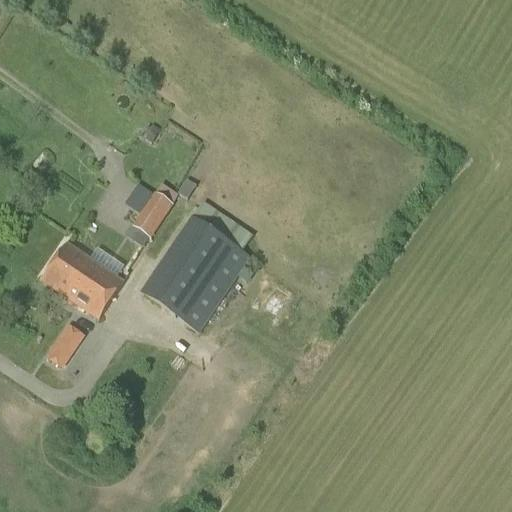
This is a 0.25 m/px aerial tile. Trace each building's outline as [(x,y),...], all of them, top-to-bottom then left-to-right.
[(157,193),(173,204),(178,197),(162,186),(157,193)] [(151,242),(173,208),(154,195),(131,229),(151,242)] [(202,204),(191,220),(193,221),(209,232),(242,255),(253,239),(202,204)] [(199,338),(251,261),(242,255),(209,232),(157,309),(199,338)] [(67,246),(41,285),(98,324),(124,285),(67,246)] [(62,372),(73,356),(56,344),(45,361),(62,372)]
